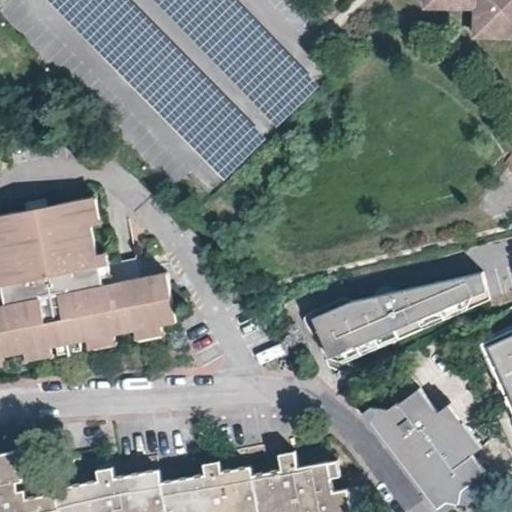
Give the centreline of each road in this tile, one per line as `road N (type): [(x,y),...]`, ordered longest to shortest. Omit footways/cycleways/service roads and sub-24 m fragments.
road 1 (residential): [(250,390),(236,324),(184,245),(136,192),(94,168),(61,166),(0,184)]
road 2 (residential): [(0,404),(250,390)]
road 3 (residential): [(250,390),(302,393),(331,409),(417,511)]
